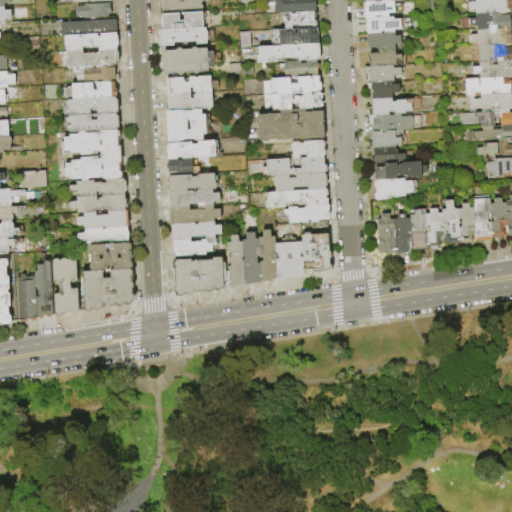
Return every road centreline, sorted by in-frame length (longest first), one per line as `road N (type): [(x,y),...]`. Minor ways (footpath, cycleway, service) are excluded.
road 1 (secondary): [(155,334),(511,276)]
road 2 (residential): [(155,334),(136,0)]
road 3 (residential): [(335,0),(353,302)]
road 4 (secondary): [(0,359),(155,334)]
